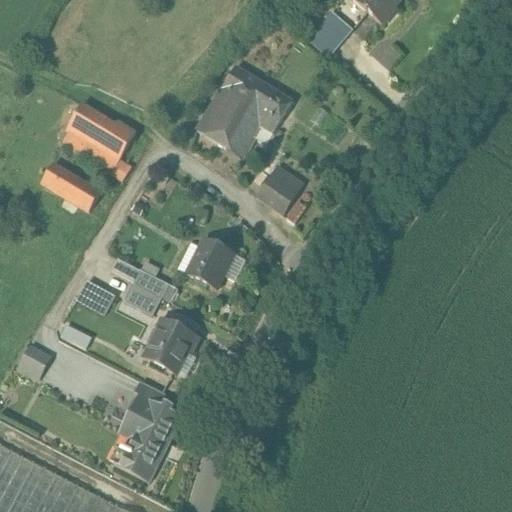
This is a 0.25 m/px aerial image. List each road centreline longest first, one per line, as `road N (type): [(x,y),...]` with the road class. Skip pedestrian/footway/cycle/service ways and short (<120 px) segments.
road 1 (residential): [(489,0),(293,267)]
road 2 (residential): [(293,267),(252,350),(197,511)]
road 3 (residential): [(183,159),(234,193),(293,267)]
